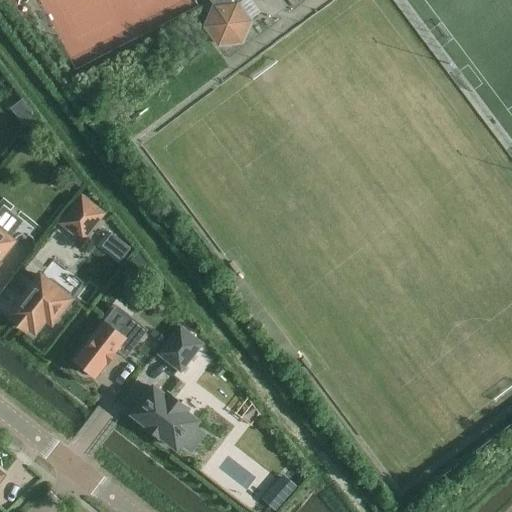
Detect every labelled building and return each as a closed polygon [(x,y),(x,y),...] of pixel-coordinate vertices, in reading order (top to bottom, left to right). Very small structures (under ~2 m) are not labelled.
[(208,0),(214,7),(205,28),(219,46),(241,43),(250,22),(237,5),(243,0),(208,0)] [(82,241),(103,215),(81,197),(60,224),(82,241)] [(0,259),(14,242),(7,237),(9,235),(0,228),(0,259)] [(19,303),(10,315),(13,317),(11,319),(27,331),(29,329),(35,334),(46,320),(52,324),(71,300),(67,297),(70,294),(52,280),(50,284),(40,276),(31,288),(31,287),(29,290),(29,291),(30,290),(32,292),(23,302),(21,301),(22,300),(21,300),(19,303)] [(104,323),(74,361),(79,365),(78,368),(79,371),(81,374),(84,375),(87,375),(90,374),(95,377),(106,363),(107,364),(114,354),(116,351),(125,359),(147,331),(134,321),(122,337),(104,323)] [(159,355),(180,372),(201,345),(180,328),(159,355)] [(176,449),(180,444),(190,452),(204,435),(193,427),(197,422),(184,412),(187,409),(168,394),(166,398),(153,388),(132,415),(149,428),(148,430),(158,438),(159,436),(176,449)] [(279,485),(263,504),(272,511),(276,511),(291,496),(279,485)]
